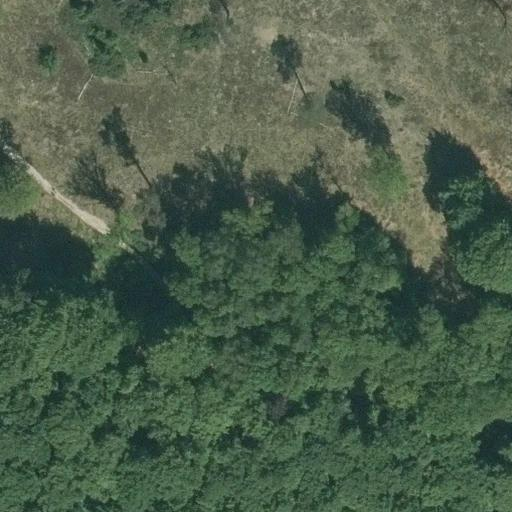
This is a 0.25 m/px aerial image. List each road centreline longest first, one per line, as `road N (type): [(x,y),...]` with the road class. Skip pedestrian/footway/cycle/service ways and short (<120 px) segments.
road 1 (track): [(199,352),(511,411)]
road 2 (track): [(0,316),(199,352)]
